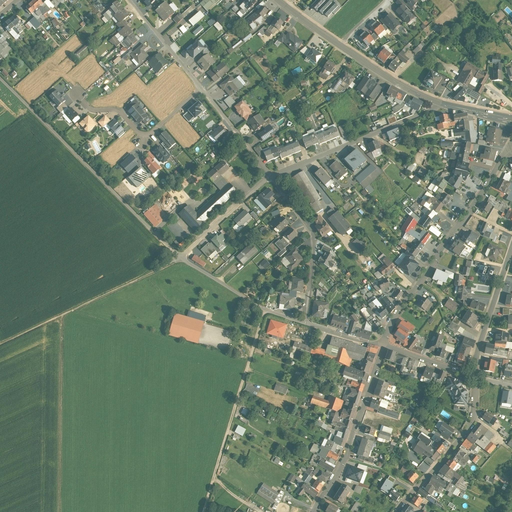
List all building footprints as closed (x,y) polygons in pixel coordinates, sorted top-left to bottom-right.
[(40,0),(35,0),(32,3),(37,9),(44,4),(40,0)] [(51,3),(48,0),(45,3),(49,8),(53,5),(51,3)] [(203,0),(196,8),(198,10),(201,6),(205,10),(214,2),(217,5),(221,2),(222,0),(203,0)] [(256,2),(253,0),(245,0),(243,3),(248,7),(250,9),(256,2)] [(312,7),(317,11),(318,10),(326,1),(325,0),(318,0),(317,2),(312,7)] [(326,0),(326,1),(318,10),(322,14),(323,13),(332,4),(327,0),(326,0)] [(406,5),(401,0),(398,0),(396,3),(401,8),(403,6),(404,7),(406,5)] [(123,9),(117,2),(109,8),(110,9),(116,15),(123,9)] [(37,9),(32,3),(27,8),(32,14),(37,9)] [(44,4),(37,9),(42,15),(44,16),(51,10),(49,8),(45,3),(44,4)] [(165,3),(158,9),(156,11),(164,22),(174,13),(173,12),(169,7),(165,3)] [(332,4),(323,13),(328,18),(333,13),(337,8),(337,7),(332,3),(332,4)] [(413,6),(409,3),(406,5),(411,11),(414,8),(413,6)] [(333,13),(335,15),(341,8),(338,6),(337,7),(337,8),(333,13)] [(401,8),(397,12),(400,16),(400,17),(403,21),(405,21),(405,22),(408,19),(410,21),(413,17),(404,7),(403,6),(401,8)] [(268,11),(262,7),(257,13),(263,18),(268,11)] [(42,15),(37,9),(32,14),(35,17),(37,20),(40,18),(40,17),(42,15)] [(116,15),(110,9),(106,13),(111,19),(114,16),(116,15)] [(116,15),(114,16),(119,22),(121,23),(124,21),(129,16),(123,9),(116,15)] [(200,12),(189,21),(192,26),(204,16),(200,12)] [(111,19),(106,13),(103,15),(104,17),(108,21),(111,19)] [(257,13),(246,21),(247,22),(246,22),(246,23),(247,25),(249,26),(252,30),(261,24),(263,18),(257,13)] [(183,19),(179,14),(174,19),(178,24),(183,19)] [(44,16),(42,15),(40,17),(40,18),(37,20),(39,22),(40,23),(45,18),(44,16)] [(385,20),(384,21),(388,25),(393,31),(399,25),(390,15),(385,20)] [(15,16),(9,21),(15,27),(20,33),(23,31),(20,26),(22,24),(15,16)] [(29,22),(36,30),(41,26),(38,23),(39,22),(37,20),(35,17),(29,22)] [(210,26),(216,22),(213,18),(207,23),(210,26)] [(283,23),(276,18),(271,25),(274,27),(277,29),(283,23)] [(9,21),(4,26),(16,40),(22,35),(20,33),(15,27),(9,21)] [(381,26),(376,21),(373,25),(381,33),(384,30),(381,26)] [(214,26),(219,31),(223,27),(217,22),(214,26)] [(201,25),(193,33),(195,36),(204,28),(201,25)] [(381,33),(373,25),(370,27),(374,33),(378,36),(381,33)] [(127,26),(123,30),(122,29),(119,33),(122,36),(117,40),(114,37),(110,41),(113,45),(114,44),(117,47),(132,34),(133,33),(127,26)] [(370,37),(365,31),(362,34),(370,43),(373,41),(373,40),(370,37)] [(251,37),(247,32),(241,38),(245,43),(251,37)] [(296,40),(288,33),(285,37),(282,41),(288,46),(289,47),(295,51),(302,43),(297,39),(296,40)] [(132,34),(121,44),(124,48),(125,47),(128,50),(137,42),(134,38),(135,37),(132,34)] [(370,43),(362,34),(359,37),(363,43),(367,46),(370,43)] [(10,44),(2,35),(0,36),(0,37),(0,42),(0,43),(5,48),(9,44),(10,45),(10,44)] [(201,52),(204,49),(203,48),(198,43),(187,52),(190,55),(193,59),(201,52)] [(143,44),(131,55),(134,59),(139,64),(148,56),(143,51),(146,48),(143,44)] [(419,46),(413,51),(416,54),(422,48),(419,46)] [(305,47),(304,48),(299,52),(307,57),(310,51),(305,47)] [(315,51),(312,49),(310,51),(307,57),(316,64),(321,56),(318,53),(316,51),(315,51)] [(381,53),(376,59),(380,62),(387,52),(384,49),(381,53)] [(186,59),(190,55),(187,52),(186,50),(181,54),(186,59)] [(387,52),(380,62),(383,64),(387,59),(391,55),(387,52)] [(391,55),(387,59),(392,63),(393,61),(396,57),(392,53),(391,55)] [(409,61),(400,53),(397,57),(399,59),(406,64),(409,61)] [(153,60),(150,62),(154,67),(163,59),(161,57),(162,57),(162,56),(160,54),(159,54),(153,60)] [(204,58),(198,63),(199,63),(202,66),(201,67),(205,71),(210,67),(209,66),(212,64),(209,61),(210,59),(208,56),(207,55),(204,58)] [(496,58),(492,57),(491,64),(495,64),(499,64),(500,55),(496,55),(496,58)] [(151,57),(145,63),(147,65),(150,62),(153,60),(151,57)] [(163,59),(154,67),(158,72),(162,69),(168,63),(166,61),(165,61),(165,62),(163,59)] [(335,66),(328,61),(323,68),(330,73),(332,74),(334,70),(333,69),(335,66)] [(395,63),(393,61),(392,63),(388,68),(395,73),(400,66),(395,63)] [(214,71),(209,76),(214,82),(228,70),(223,63),(214,71)] [(477,70),(467,64),(463,71),(473,76),(477,70)] [(330,73),(323,68),(319,75),(325,80),(330,73)] [(158,72),(155,75),(157,77),(164,71),(162,69),(158,72)] [(441,79),(430,71),(423,82),(434,90),(441,79)] [(473,76),(463,71),(460,76),(470,81),(473,76)] [(488,77),(479,72),(475,78),(480,81),(478,85),(479,86),(482,87),(488,77)] [(354,79),(345,73),(340,79),(340,80),(346,84),(349,86),(354,79)] [(470,81),(460,76),(456,83),(462,86),(466,88),(467,86),(470,81)] [(240,89),(231,77),(220,86),(223,90),(224,89),(230,96),(234,93),(234,94),(235,93),(240,89)] [(339,78),(337,82),(335,81),(330,88),(335,91),(340,85),(343,87),(344,87),(346,84),(340,80),(340,79),(339,78)] [(372,83),(365,78),(357,89),(373,100),(381,89),(374,85),(375,83),(373,81),(372,83)] [(466,88),(462,86),(460,88),(464,93),(463,94),(477,101),(480,96),(476,94),(475,93),(466,88)] [(476,91),(475,93),(476,94),(476,93),(480,96),(484,88),(482,87),(479,86),(476,91)] [(400,91),(391,87),(387,94),(390,96),(389,97),(391,98),(392,97),(395,99),(396,98),(400,91)] [(464,93),(460,88),(451,97),(456,101),(463,94),(464,93)] [(65,101),(57,91),(50,97),(59,107),(63,103),(65,101)] [(406,95),(400,91),(396,98),(402,102),(403,102),(403,101),(406,95)] [(228,107),(235,102),(231,96),(224,100),(228,107)] [(422,104),(413,99),(412,101),(409,107),(416,110),(418,112),(422,104)] [(135,100),(129,106),(132,109),(137,105),(137,106),(139,105),(135,100)] [(406,103),(404,106),(408,109),(409,107),(412,101),(409,100),(407,104),(406,103)] [(403,102),(402,102),(401,104),(393,108),(397,112),(403,108),(404,106),(406,103),(403,101),(403,102)] [(242,102),(235,108),(238,111),(237,112),(239,115),(240,114),(243,118),(243,117),(248,114),(243,107),(245,106),(242,102)] [(63,103),(59,107),(56,109),(60,113),(67,108),(67,107),(63,103)] [(188,111),(195,119),(198,116),(200,118),(204,115),(203,114),(206,111),(198,103),(188,111)] [(374,104),(368,106),(371,112),(377,109),(374,104)] [(132,109),(129,112),(134,118),(142,111),(137,106),(137,105),(132,109)] [(409,107),(408,109),(407,111),(413,114),(412,114),(413,115),(416,110),(409,107)] [(69,110),(65,114),(72,122),(78,116),(75,112),(75,113),(71,109),(69,110)] [(142,111),(134,118),(139,123),(142,121),(147,117),(146,116),(142,111)] [(192,122),(195,119),(188,111),(183,116),(189,123),(191,121),(192,122)] [(248,114),(243,117),(246,121),(253,116),(250,112),(248,114)] [(147,117),(142,121),(145,125),(152,119),(148,114),(146,116),(147,117)] [(448,115),(439,117),(440,125),(447,124),(449,123),(448,115)] [(95,125),(88,117),(80,124),(87,133),(95,125)] [(105,117),(98,123),(103,127),(106,124),(110,121),(105,117)] [(394,117),(387,120),(389,125),(397,122),(394,117)] [(258,121),(256,118),(249,123),(248,123),(254,131),(261,125),(264,123),(263,122),(261,119),(258,121)] [(268,118),(263,122),(264,123),(261,125),(264,128),(269,125),(272,123),(268,118)] [(119,123),(118,124),(115,121),(114,122),(109,127),(111,129),(110,130),(114,134),(114,133),(117,136),(122,131),(123,130),(121,127),(121,126),(119,123)] [(468,121),(459,122),(460,129),(460,132),(463,131),(468,131),(468,121)] [(213,133),(211,135),(218,142),(227,134),(221,126),(213,133)] [(265,131),(259,135),(263,141),(269,137),(270,137),(274,134),(270,128),(269,128),(265,131)] [(329,131),(328,128),(321,130),(323,134),(326,142),(332,139),(329,131)] [(336,128),(329,131),(332,139),(339,137),(336,128)] [(500,131),(489,128),(488,135),(486,143),(495,144),(498,145),(499,140),(498,140),(500,131)] [(398,129),(387,133),(390,142),(398,138),(397,136),(400,134),(398,129)] [(175,144),(165,132),(161,135),(162,136),(160,138),(163,142),(169,149),(175,144)] [(323,134),(316,136),(319,143),(320,145),(326,142),(323,134)] [(312,137),(309,138),(313,146),(319,143),(316,136),(316,135),(312,137)] [(309,138),(303,140),(304,144),(306,149),(313,146),(309,138)] [(376,141),(368,145),(371,152),(371,153),(372,153),(379,150),(378,147),(377,144),(376,141)] [(297,143),(291,146),(294,154),(301,151),(297,143)] [(291,146),(284,148),(288,157),(294,154),(291,146)] [(421,164),(429,151),(422,146),(414,160),(421,164)] [(163,151),(159,147),(153,152),(163,163),(164,162),(165,162),(166,161),(167,160),(169,158),(163,151)] [(277,148),(270,151),(274,159),(280,157),(278,151),(277,148)] [(288,157),(284,148),(278,151),(280,157),(281,159),(288,157)] [(167,151),(165,149),(163,151),(169,158),(171,156),(167,151)] [(367,162),(356,149),(344,160),(354,172),(367,162)] [(499,152),(486,149),(484,156),(481,155),(480,159),(483,159),(486,160),(493,162),(495,156),(496,156),(499,152)] [(270,151),(264,154),(267,162),(274,159),(270,151)] [(126,162),(132,156),(129,153),(123,159),(126,162)] [(154,158),(150,153),(146,156),(148,159),(149,159),(151,161),(152,160),(154,158)] [(460,154),(459,154),(458,162),(467,164),(468,156),(460,154)] [(121,166),(128,173),(137,164),(134,160),(135,159),(132,156),(126,162),(121,166)] [(152,160),(151,161),(149,159),(148,159),(146,161),(148,163),(146,165),(154,174),(160,168),(152,160)] [(346,172),(336,161),(330,167),(337,175),(335,176),(339,180),(343,176),(342,175),(346,172)] [(223,162),(207,176),(213,182),(214,182),(221,175),(229,168),(223,162)] [(467,164),(458,162),(456,170),(466,173),(469,164),(467,164)] [(412,174),(415,166),(410,164),(407,171),(412,174)] [(375,169),(371,165),(355,179),(360,184),(375,169)] [(414,170),(424,176),(427,171),(417,165),(414,170)] [(137,188),(149,177),(147,175),(141,169),(137,173),(137,172),(129,179),(137,188)] [(330,179),(327,175),(320,169),(315,174),(318,177),(321,180),(321,181),(324,184),(330,179)] [(462,179),(465,181),(469,174),(466,173),(456,170),(455,175),(457,176),(462,179)] [(321,199),(303,171),(293,177),(297,184),(316,214),(323,210),(318,201),(321,199)] [(511,177),(505,174),(502,180),(508,183),(511,177)] [(229,184),(221,175),(214,182),(222,191),(229,184)] [(450,179),(444,175),(441,175),(439,178),(447,183),(456,189),(459,183),(459,184),(462,179),(457,176),(454,181),(450,179)] [(447,183),(439,178),(434,185),(438,187),(442,190),(447,183)] [(196,214),(188,205),(179,214),(195,231),(204,223),(203,222),(236,192),(229,184),(222,191),(196,214)] [(268,188),(255,200),(256,200),(257,199),(266,209),(271,205),(267,201),(274,195),(268,188)] [(158,201),(165,210),(176,202),(170,193),(158,201)] [(444,194),(441,198),(437,195),(435,198),(445,206),(450,199),(444,194)] [(443,206),(433,198),(432,200),(428,197),(424,201),(426,202),(423,207),(424,207),(426,208),(427,209),(430,206),(431,204),(434,207),(432,210),(433,211),(436,213),(437,214),(439,211),(439,210),(443,206)] [(497,199),(496,201),(501,204),(500,205),(507,208),(508,205),(502,203),(502,202),(497,199)] [(486,203),(485,202),(481,209),(487,213),(491,206),(486,203)] [(497,203),(494,208),(503,213),(504,212),(505,213),(505,212),(510,215),(511,210),(507,208),(500,205),(497,203)] [(404,210),(410,216),(414,212),(418,208),(414,204),(409,209),(407,208),(404,210)] [(155,205),(151,209),(145,215),(155,227),(162,221),(159,217),(161,216),(162,217),(164,215),(155,205)] [(433,211),(431,213),(427,209),(426,208),(424,207),(421,212),(424,214),(431,220),(435,215),(436,213),(433,211)] [(332,209),(327,213),(331,219),(336,215),(332,209)] [(251,218),(245,211),(239,215),(240,216),(234,221),(240,228),(240,227),(245,222),(246,223),(251,218)] [(424,214),(421,218),(414,212),(410,216),(416,223),(421,227),(422,227),(424,229),(431,220),(424,214)] [(331,219),(330,220),(342,235),(346,232),(350,229),(338,214),(336,215),(331,219)] [(323,221),(320,216),(314,221),(317,226),(323,221)] [(403,218),(401,216),(397,218),(393,222),(402,231),(409,235),(411,230),(413,227),(406,223),(407,220),(403,218)] [(416,223),(410,216),(407,220),(406,223),(413,227),(414,226),(416,223)] [(282,217),(279,220),(278,219),(273,224),(277,228),(279,231),(280,231),(288,224),(282,217)] [(330,231),(323,221),(317,226),(316,227),(323,236),(330,231)] [(168,229),(181,244),(188,238),(175,223),(168,229)] [(488,225),(484,223),(480,232),(484,234),(485,231),(488,225)] [(291,229),(284,235),(285,236),(290,242),(297,235),(291,229)] [(409,235),(402,231),(398,236),(403,239),(402,239),(405,240),(406,239),(412,242),(412,241),(416,244),(417,241),(418,240),(409,235)] [(480,235),(472,231),(469,234),(475,238),(475,239),(476,240),(480,235)] [(421,236),(415,232),(412,237),(418,240),(421,236)] [(469,234),(466,232),(465,233),(463,235),(463,237),(461,240),(465,243),(467,245),(470,241),(472,243),(475,239),(475,238),(469,234)] [(425,233),(423,235),(422,237),(419,240),(425,245),(431,237),(425,233)] [(217,236),(216,236),(214,236),(213,237),(213,239),(211,241),(214,245),(219,249),(224,244),(222,242),(218,238),(217,236)] [(288,243),(283,238),(280,241),(279,240),(275,244),(281,251),(284,249),(289,244),(288,243)] [(366,250),(357,239),(352,243),(361,254),(366,250)] [(424,246),(417,241),(416,244),(413,247),(420,252),(424,246)] [(457,242),(456,241),(450,250),(460,256),(464,250),(461,248),(463,246),(457,242)] [(210,244),(209,243),(207,244),(204,248),(201,250),(205,255),(207,257),(208,258),(215,251),(216,251),(212,247),(210,244)] [(251,244),(236,258),(243,265),(258,251),(251,244)] [(503,250),(490,244),(488,249),(491,250),(487,258),(496,261),(498,255),(497,255),(498,253),(501,254),(503,250)] [(219,249),(214,245),(212,247),(216,251),(215,251),(218,253),(220,251),(219,249)] [(331,250),(324,246),(324,245),(321,250),(322,250),(326,252),(329,254),(331,250)] [(413,247),(411,250),(408,248),(406,251),(407,252),(415,258),(420,252),(413,247)] [(297,248),(286,258),(292,264),(288,268),(291,271),(299,264),(297,263),(302,259),(298,254),(300,252),(297,248)] [(284,249),(281,251),(277,255),(280,257),(286,251),(284,249)] [(326,252),(322,259),(321,258),(320,258),(318,262),(320,263),(319,263),(328,268),(329,266),(332,268),(334,263),(332,261),(334,257),(329,254),(326,252)] [(415,258),(407,252),(405,255),(406,256),(407,256),(413,261),(415,258)] [(406,256),(402,261),(414,271),(418,266),(413,261),(407,256),(406,256)] [(394,266),(387,258),(383,261),(383,262),(385,264),(384,265),(385,266),(379,270),(383,275),(385,274),(387,276),(393,271),(391,269),(394,266)] [(262,271),(270,264),(265,259),(258,266),(262,271)] [(414,271),(402,261),(398,266),(405,271),(404,272),(405,272),(409,276),(414,271)] [(405,271),(398,266),(396,268),(403,275),(405,272),(404,272),(405,271)] [(485,267),(482,275),(486,276),(486,277),(491,279),(492,274),(492,273),(493,270),(485,267)] [(379,270),(374,274),(378,279),(383,275),(379,270)] [(444,274),(436,271),(433,280),(436,281),(438,280),(445,283),(447,278),(448,276),(444,274)] [(454,274),(445,271),(444,274),(448,276),(447,278),(453,280),(454,274)] [(303,281),(293,279),(292,290),(292,291),(296,292),(296,291),(297,291),(302,292),(303,281)] [(387,280),(382,282),(381,281),(378,282),(379,285),(381,290),(390,287),(387,280)] [(466,288),(461,287),(458,287),(457,295),(458,295),(461,295),(461,298),(460,300),(463,300),(466,301),(466,300),(467,294),(465,293),(466,288)] [(403,293),(398,290),(396,293),(393,297),(394,298),(398,301),(403,293)] [(373,301),(376,297),(369,291),(363,298),(368,302),(371,299),(373,301)] [(289,297),(281,296),(280,303),(285,303),(284,308),(290,309),(292,309),(294,298),(289,297)] [(426,300),(422,297),(419,302),(420,302),(418,305),(424,310),(430,303),(426,300)] [(385,298),(380,302),(383,306),(388,302),(385,298)] [(383,307),(376,299),(370,304),(376,312),(377,312),(383,307)] [(458,306),(449,300),(445,306),(454,312),(458,306)] [(394,309),(389,301),(388,302),(383,306),(389,314),(394,309)] [(329,304),(315,302),(313,317),(322,318),(324,310),(328,310),(329,304)] [(485,305),(477,302),(476,302),(475,308),(474,309),(483,312),(485,305)] [(363,309),(360,311),(366,320),(367,319),(372,316),(374,314),(369,307),(366,310),(365,309),(363,309)] [(388,314),(383,307),(377,312),(382,319),(388,314)] [(187,318),(204,323),(206,317),(189,312),(187,318)] [(468,312),(462,322),(473,329),(478,323),(477,322),(479,319),(468,312)] [(354,314),(348,318),(352,322),(356,323),(359,321),(354,314)] [(198,344),(204,323),(187,318),(175,315),(169,336),(198,344)] [(335,317),(334,316),(332,322),(331,326),(337,328),(340,318),(335,317)] [(374,319),(372,316),(367,319),(371,326),(377,321),(375,318),(374,319)] [(461,320),(455,317),(452,322),(458,326),(461,320)] [(345,320),(340,318),(337,328),(343,330),(344,326),(346,320),(345,320)] [(271,321),(267,334),(283,338),(286,325),(271,321)] [(377,321),(371,326),(376,332),(382,327),(377,321)] [(406,324),(402,322),(398,328),(399,329),(406,334),(410,328),(411,328),(406,324)] [(458,326),(452,322),(448,328),(455,333),(459,327),(458,326)] [(354,328),(350,328),(350,330),(349,330),(348,332),(349,332),(348,335),(356,337),(357,333),(353,332),(354,328)] [(356,329),(354,328),(353,332),(357,333),(356,337),(360,338),(362,330),(356,329)] [(406,334),(399,329),(395,335),(398,337),(404,341),(408,335),(406,334)] [(372,333),(362,330),(360,338),(368,341),(372,333)] [(507,334),(496,333),(495,342),(506,343),(507,334)] [(438,337),(437,337),(437,338),(435,338),(436,339),(433,343),(431,349),(434,350),(434,349),(435,348),(438,349),(440,344),(442,337),(440,336),(438,337)] [(357,345),(332,338),(329,346),(336,348),(354,353),(355,354),(357,346),(357,345)] [(475,342),(464,338),(462,344),(463,344),(471,348),(473,348),(475,342)] [(406,348),(411,351),(414,347),(416,344),(411,341),(409,344),(406,348)] [(307,346),(295,342),(290,357),(293,358),(297,348),(305,351),(307,346)] [(446,346),(440,344),(438,349),(436,357),(443,359),(445,352),(444,352),(446,346)] [(471,348),(463,344),(458,356),(459,356),(467,359),(471,348)] [(495,346),(486,344),(485,353),(493,356),(493,355),(494,349),(495,346)] [(336,348),(329,346),(327,354),(312,348),(310,353),(333,362),(336,348)] [(366,349),(357,346),(355,354),(364,357),(366,351),(366,349)] [(354,353),(336,348),(333,362),(347,366),(349,367),(352,358),(354,353)] [(388,350),(384,360),(393,363),(395,358),(397,354),(388,350)] [(355,354),(354,353),(352,358),(362,361),(363,359),(364,357),(355,354)] [(375,357),(368,355),(366,360),(366,361),(372,363),(375,357)] [(467,359),(459,356),(458,360),(453,358),(452,362),(456,364),(464,367),(467,359)] [(407,361),(395,358),(393,363),(405,367),(407,361)] [(372,363),(366,361),(366,360),(363,359),(362,361),(360,368),(363,369),(362,372),(368,374),(372,363)] [(491,361),(486,360),(484,371),(494,372),(495,365),(493,365),(494,361),(491,361)] [(349,367),(347,366),(343,377),(348,379),(348,380),(352,381),(357,383),(359,380),(362,372),(349,367)] [(430,370),(426,368),(423,375),(422,375),(421,379),(423,380),(424,378),(430,380),(433,373),(430,371),(430,370)] [(446,373),(440,371),(437,380),(442,382),(446,373)] [(362,372),(359,380),(357,383),(364,386),(368,374),(362,372)] [(348,380),(344,378),(342,386),(348,388),(349,385),(350,385),(352,381),(348,380)] [(461,385),(460,382),(459,382),(458,381),(452,379),(451,381),(448,389),(447,390),(452,391),(455,396),(455,402),(464,403),(466,403),(467,395),(466,394),(467,393),(465,390),(464,390),(461,386),(461,385)] [(357,383),(352,381),(350,385),(358,388),(357,391),(361,393),(364,386),(357,383)] [(387,384),(379,381),(376,390),(385,393),(388,385),(387,384)] [(287,388),(276,384),(273,390),(285,395),(287,388)] [(393,387),(388,385),(385,393),(393,396),(394,393),(391,392),(393,387)] [(357,391),(350,389),(347,395),(347,396),(353,398),(359,399),(361,393),(357,391)] [(385,393),(376,390),(374,395),(383,399),(385,393)] [(504,392),(502,404),(507,405),(507,403),(511,404),(511,401),(511,399),(511,394),(508,394),(508,393),(504,392)] [(341,401),(330,397),(326,409),(333,411),(339,413),(341,410),(342,407),(344,402),(341,401)] [(387,405),(372,400),(370,408),(378,410),(384,413),(385,411),(387,405)] [(351,404),(348,403),(347,405),(349,406),(348,409),(355,411),(357,406),(351,404)] [(355,411),(348,409),(347,413),(343,411),(341,414),(340,418),(346,420),(351,422),(355,411)] [(378,410),(377,413),(397,420),(399,416),(385,411),(384,413),(378,410)] [(339,413),(333,411),(330,419),(333,420),(331,424),(336,426),(337,423),(338,423),(340,418),(341,414),(339,413)] [(493,417),(486,413),(482,418),(489,423),(493,417)] [(351,422),(346,420),(345,425),(341,424),(340,428),(342,429),(349,431),(351,422)] [(440,421),(435,428),(439,430),(444,424),(440,421)] [(326,427),(320,423),(318,426),(325,429),(324,430),(329,433),(331,429),(326,427)] [(483,427),(478,423),(470,434),(475,438),(483,427)] [(453,431),(444,424),(439,430),(442,433),(449,437),(453,431)] [(247,431),(239,426),(235,432),(243,437),(247,431)] [(392,429),(382,426),(380,431),(391,435),(392,429)] [(375,430),(366,427),(364,434),(373,437),(375,430)] [(341,433),(331,429),(329,433),(330,434),(334,436),(336,437),(339,439),(346,442),(348,435),(349,431),(342,429),(341,433)] [(391,435),(380,431),(378,438),(389,441),(391,435)] [(475,438),(470,434),(467,439),(474,445),(475,444),(478,441),(475,438)] [(429,447),(432,442),(429,440),(428,441),(420,435),(417,439),(420,441),(429,447)] [(337,446),(333,444),(335,441),(332,439),(329,438),(324,448),(329,451),(334,453),(337,446)] [(481,443),(478,446),(483,450),(490,442),(485,438),(481,443)] [(346,442),(339,439),(339,440),(336,439),(335,441),(333,444),(337,446),(344,448),(346,442)] [(370,441),(362,439),(360,447),(370,450),(372,444),(373,442),(370,441)] [(417,439),(411,448),(414,450),(420,441),(417,439)] [(448,444),(442,440),(441,440),(438,444),(445,448),(448,444)] [(472,445),(466,440),(462,445),(468,450),(470,447),(472,445)] [(429,447),(420,441),(414,450),(421,455),(423,454),(427,457),(434,461),(440,455),(433,450),(429,447)] [(490,442),(483,450),(490,454),(496,447),(490,442)] [(321,447),(314,444),(310,452),(314,454),(317,455),(318,454),(319,455),(321,450),(320,450),(321,447)] [(445,448),(438,444),(435,448),(433,450),(440,455),(445,448)] [(324,448),(321,447),(320,450),(321,450),(319,455),(318,454),(317,455),(324,460),(326,456),(329,451),(324,448)] [(370,450),(360,447),(357,455),(364,457),(367,458),(368,457),(370,450)] [(466,454),(458,448),(454,453),(461,459),(462,459),(466,454)] [(334,453),(329,451),(326,456),(331,458),(336,461),(339,455),(336,454),(334,453)] [(478,458),(474,455),(470,460),(474,464),(478,458)] [(434,461),(427,457),(423,461),(430,467),(434,461)] [(457,464),(450,460),(445,466),(452,470),(457,464)] [(334,469),(325,464),(324,465),(322,468),(331,473),(334,469)] [(350,466),(346,478),(352,480),(359,483),(364,471),(357,469),(350,466)] [(452,470),(445,466),(439,474),(445,477),(450,480),(453,476),(457,479),(459,476),(452,470)] [(329,478),(321,472),(317,478),(325,483),(329,478)] [(410,474),(408,477),(410,479),(409,480),(411,482),(412,481),(414,482),(419,477),(412,472),(410,474)] [(293,483),(297,476),(292,473),(288,480),(293,483)] [(306,474),(301,480),(306,484),(307,484),(312,478),(306,474)] [(457,479),(452,485),(457,488),(460,484),(462,481),(463,479),(459,476),(457,479)] [(301,480),(298,478),(297,480),(304,486),(305,484),(306,484),(301,480)] [(441,482),(433,478),(430,482),(431,482),(434,484),(438,487),(441,482)] [(387,480),(380,490),(388,496),(393,490),(394,489),(392,488),(394,484),(393,484),(387,480)] [(322,487),(316,482),(314,484),(313,483),(311,486),(319,492),(322,487)] [(448,483),(446,486),(443,490),(448,492),(452,485),(448,483)] [(278,505),(284,493),(281,491),(278,495),(271,490),(271,489),(264,484),(257,494),(272,504),(273,502),(278,505)] [(304,486),(298,494),(301,496),(304,491),(308,486),(305,484),(304,486)] [(462,485),(460,484),(457,488),(465,492),(466,488),(462,486),(462,485)] [(350,490),(343,485),(339,492),(346,497),(350,490)] [(362,488),(356,485),(354,491),(359,494),(362,488)] [(311,488),(308,486),(304,491),(314,498),(318,493),(311,488)] [(393,490),(388,496),(395,501),(400,496),(393,490)] [(428,496),(420,490),(417,493),(426,499),(427,497),(428,496)] [(346,497),(339,492),(334,499),(342,504),(346,497)] [(422,500),(415,496),(411,503),(417,507),(422,500)] [(357,511),(361,505),(355,501),(350,511),(352,511),(357,511)]
